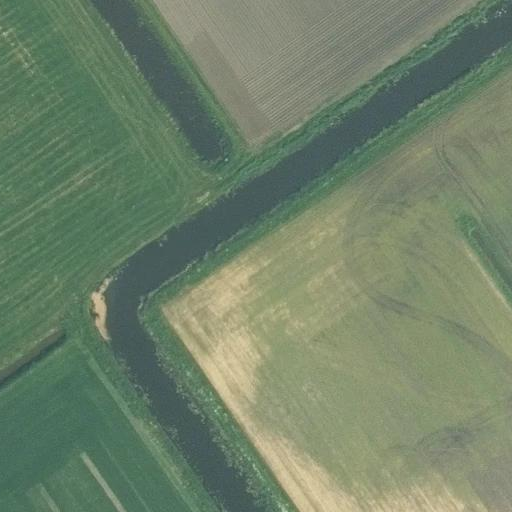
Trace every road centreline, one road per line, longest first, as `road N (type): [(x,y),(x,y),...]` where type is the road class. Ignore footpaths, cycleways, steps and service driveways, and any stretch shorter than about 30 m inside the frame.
road 1 (track): [(193,511),(66,327),(57,297),(79,258),(186,181)]
road 2 (track): [(186,181),(445,0)]
road 3 (track): [(57,0),(186,181)]
